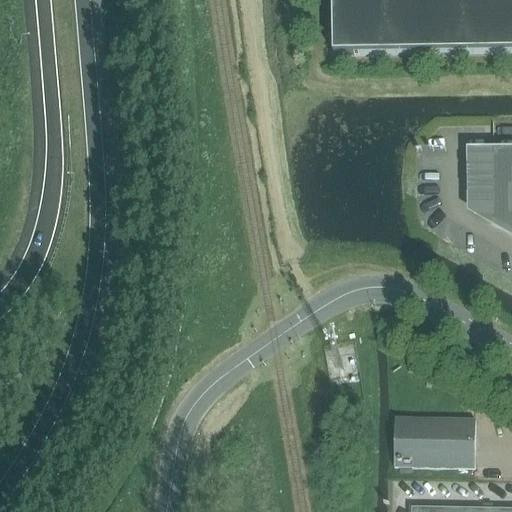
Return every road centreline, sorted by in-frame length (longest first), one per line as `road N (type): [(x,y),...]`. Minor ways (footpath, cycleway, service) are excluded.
road 1 (motorway): [(0,497),(53,411),(91,288),(97,176),(81,0)]
road 2 (tertiary): [(167,511),(180,428),(197,399),(338,298),(394,289),(511,355)]
road 3 (motorway): [(43,0),(52,186),(40,242),(0,304)]
